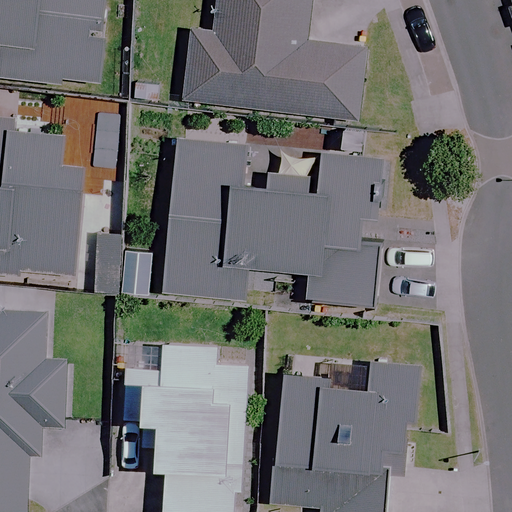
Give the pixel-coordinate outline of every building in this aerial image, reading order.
[(95,82),(104,0),(0,0),(0,77),(60,85),(61,78),(95,82)] [(215,0),(213,30),(185,27),(178,102),(355,117),(360,46),(303,42),(306,0),(215,0)] [(125,100),(91,98),(87,140),(122,143),(125,100)] [(76,116),(0,110),(0,271),(65,276),(76,116)] [(257,145),(171,139),(160,291),(245,298),(247,265),(303,269),(301,298),(366,303),(377,154),(295,148),(257,145)] [(0,508),(24,509),(26,456),(41,457),(42,422),(59,423),(61,358),(40,358),(41,312),(0,310),(0,508)] [(116,416),(145,418),(143,465),(155,466),(152,511),(234,511),(245,363),(210,361),(212,339),(156,336),(156,343),(111,340),(109,377),(119,378),(116,416)] [(373,358),(304,354),(302,383),(267,381),(260,500),(314,503),(313,511),(386,511),(389,477),(404,478),(409,394),(371,391),(373,358)]
